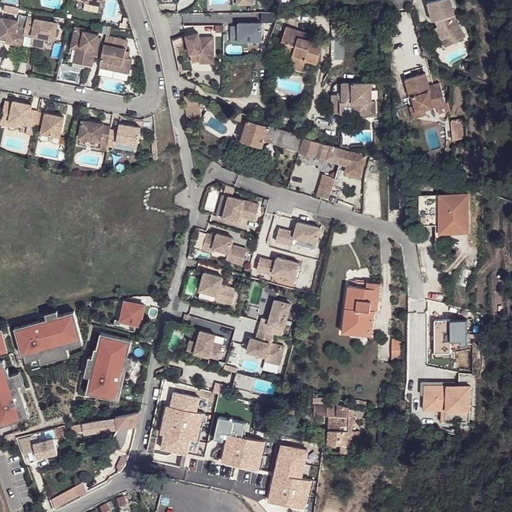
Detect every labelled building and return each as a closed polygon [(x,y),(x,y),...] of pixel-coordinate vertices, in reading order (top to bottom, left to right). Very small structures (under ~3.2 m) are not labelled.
[(451,42),(456,50),(465,43),(452,26),(446,6),(425,12),(430,30),(435,29),(437,28),(439,34),(437,36),(435,38),(443,48),(451,42)] [(1,17),(0,20),(0,37),(4,39),(12,40),(12,44),(20,46),(23,34),(23,31),(15,30),(17,21),(1,17)] [(23,31),(23,34),(53,41),(57,23),(26,17),(23,31)] [(232,43),(263,42),(263,24),(239,25),(239,28),(232,29),(232,43)] [(90,67),(97,35),(83,32),(83,30),(73,28),(70,45),(79,47),(75,64),(90,67)] [(287,28),(282,42),(287,44),(284,54),(291,57),(287,67),(301,72),(305,62),(316,66),(322,48),(306,42),(308,36),(287,28)] [(198,35),(186,38),(192,64),(199,63),(199,60),(206,60),(206,65),(214,65),(214,39),(206,39),(206,40),(200,41),(199,39),(198,35)] [(126,41),(104,37),(98,68),(128,74),(130,60),(126,59),(123,58),(124,51),(126,41)] [(451,42),(443,48),(449,56),(456,50),(451,42)] [(79,47),(70,45),(69,49),(74,50),(72,63),(75,64),(79,47)] [(426,111),(446,105),(441,89),(436,91),(430,92),(429,88),(426,74),(407,80),(412,98),(414,98),(416,105),(418,113),(426,111)] [(367,82),(337,83),(338,102),(353,102),(353,113),(359,113),(359,115),(371,115),(371,100),(367,100),(367,82)] [(184,96),(189,122),(203,120),(200,104),(184,96)] [(34,124),(37,112),(30,110),(31,105),(12,101),(12,103),(4,102),(0,119),(0,125),(9,127),(10,122),(18,124),(34,127),(34,124)] [(338,102),(336,102),(336,114),(340,114),(340,105),(349,105),(350,115),(359,115),(359,113),(353,113),(353,102),(338,102)] [(418,113),(416,105),(411,106),(415,119),(428,116),(426,111),(418,113)] [(37,112),(34,124),(42,126),(44,114),(37,112)] [(63,118),(44,114),(42,126),(40,134),(59,138),(63,118)] [(242,139),(262,146),(265,140),(300,151),(305,137),(248,119),(242,139)] [(109,131),(109,128),(102,126),(102,124),(81,120),(78,138),(107,144),(109,131)] [(463,139),(461,120),(451,121),(453,140),(463,139)] [(117,132),(109,131),(107,144),(107,147),(115,148),(116,143),(136,146),(139,127),(118,125),(117,132)] [(331,145),(305,137),(300,151),(327,159),(341,163),(349,166),(347,174),(349,174),(359,177),(361,178),(368,157),(353,152),(331,145)] [(319,197),(330,201),(334,188),(336,179),(326,175),(319,197)] [(420,184),(444,187),(444,180),(420,178),(420,184)] [(343,190),(334,188),(330,201),(340,203),(343,190)] [(468,230),(469,195),(420,194),(420,225),(440,225),(440,229),(449,229),(449,233),(459,233),(459,229),(468,230)] [(264,206),(233,198),(228,219),(243,223),(244,218),(260,222),(264,206)] [(322,243),(326,228),(303,222),(301,233),(285,229),(282,242),(298,246),(300,238),(322,243)] [(238,239),(222,235),(221,238),(212,235),(208,251),(218,254),(219,250),(234,254),(232,262),(248,266),(252,251),(236,247),(238,239)] [(296,276),(300,262),(277,256),(276,262),(260,257),(257,271),(272,274),(274,270),(296,276)] [(228,285),(230,277),(212,272),(207,291),(225,296),(224,300),(240,304),(244,289),(228,285)] [(349,282),(342,334),(371,338),(375,313),(377,313),(381,286),(349,282)] [(146,307),(126,302),(122,322),(116,320),(114,327),(135,332),(137,325),(141,326),(146,307)] [(264,320),(262,330),(284,336),(292,306),(277,303),(272,322),(271,326),(267,325),(268,321),(264,320)] [(38,323),(14,329),(22,358),(25,357),(38,353),(40,359),(68,352),(67,350),(66,344),(81,340),(75,313),(59,318),(38,323)] [(37,320),(38,323),(59,318),(58,313),(46,316),(46,318),(37,320)] [(284,365),(288,347),(274,344),(276,334),(261,331),(259,340),(258,340),(256,345),(253,344),(250,353),(270,357),(269,362),(284,365)] [(202,344),(199,354),(223,361),(227,347),(218,344),(220,337),(205,333),(202,344)] [(127,340),(101,334),(97,350),(95,349),(93,359),(89,378),(90,378),(96,379),(92,396),(101,398),(100,401),(106,402),(107,399),(119,402),(127,369),(126,369),(128,357),(123,356),(127,340)] [(81,340),(66,344),(67,350),(83,346),(81,340)] [(132,341),(127,340),(123,356),(128,357),(132,341)] [(401,357),(401,340),(392,340),(392,357),(401,357)] [(202,344),(195,342),(192,352),(199,354),(202,344)] [(70,358),(68,352),(40,359),(42,365),(70,358)] [(38,353),(25,357),(26,363),(40,359),(38,353)] [(89,378),(93,359),(89,358),(85,377),(89,378)] [(4,362),(0,363),(0,411),(1,411),(7,426),(32,417),(23,395),(16,375),(11,376),(8,369),(7,370),(4,362)] [(20,373),(16,375),(23,395),(28,393),(20,373)] [(254,378),(237,373),(233,386),(250,391),(254,378)] [(470,387),(425,377),(423,387),(428,388),(425,403),(437,406),(435,417),(462,423),(470,387)] [(96,379),(90,378),(87,394),(92,396),(96,379)] [(428,388),(423,387),(420,402),(425,403),(428,388)] [(328,400),(315,398),(315,406),(328,407),(328,403),(328,400)] [(342,446),(349,446),(349,445),(350,407),(328,403),(328,407),(315,406),(314,416),(330,418),(337,419),(336,432),(329,432),(328,445),(342,446)] [(350,407),(349,445),(360,446),(360,432),(353,431),(353,408),(350,407)] [(137,426),(140,412),(116,418),(117,419),(93,423),(95,432),(137,426)] [(330,418),(329,432),(336,432),(337,419),(330,418)] [(93,423),(84,425),(86,433),(95,432),(93,423)] [(64,429),(55,431),(56,438),(66,436),(64,429)] [(19,442),(24,454),(35,451),(32,438),(19,442)] [(306,481),(305,484),(313,484),(314,466),(297,464),(296,479),(306,481)] [(284,478),(280,510),(291,511),(302,511),(305,484),(306,481),(296,479),(284,478)] [(55,510),(88,493),(83,485),(58,498),(59,500),(51,503),(55,510)] [(118,500),(120,507),(127,505),(125,498),(118,500)]
